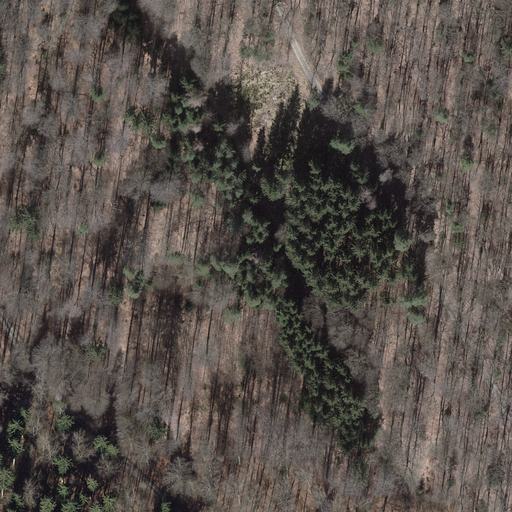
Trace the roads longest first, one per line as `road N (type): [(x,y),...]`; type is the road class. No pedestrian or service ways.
road 1 (track): [(426,511),(232,123),(140,0)]
road 2 (track): [(511,398),(317,89),(278,0)]
road 3 (track): [(0,310),(33,364),(175,511)]
